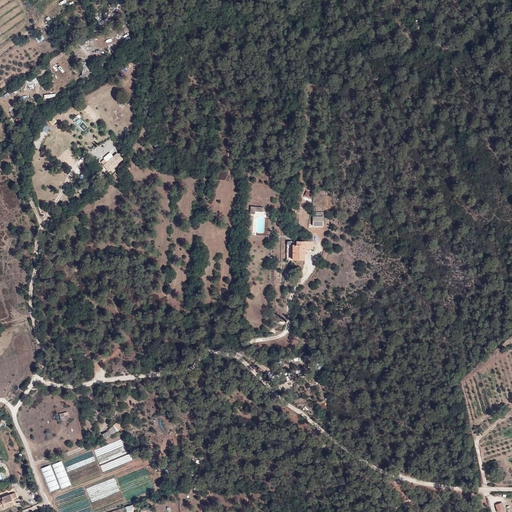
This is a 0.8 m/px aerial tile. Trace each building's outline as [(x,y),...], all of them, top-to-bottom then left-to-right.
[(83,71),(81,75),(87,77),(91,66),(86,65),(87,63),(79,61),(77,66),(84,68),(83,71)] [(47,134),(40,130),(38,130),(31,147),(40,151),(47,134)] [(110,145),(108,147),(114,154),(116,152),(110,145)] [(105,147),(102,149),(110,158),(113,155),(105,147)] [(114,157),(102,167),(105,171),(117,160),(114,157)] [(325,226),(325,216),(313,216),(313,226),(325,226)] [(313,241),(297,241),(297,244),(293,244),(293,260),(305,260),(305,249),(313,249),(313,241)] [(64,415),(68,414),(68,412),(59,414),(61,420),(65,419),(64,415)] [(114,425),(107,431),(111,436),(118,430),(114,425)] [(58,475),(66,471),(63,461),(54,465),(58,475)] [(58,482),(51,465),(42,468),(50,489),(57,486),(56,483),(58,482)] [(0,509),(14,504),(10,494),(0,498),(0,509)]
